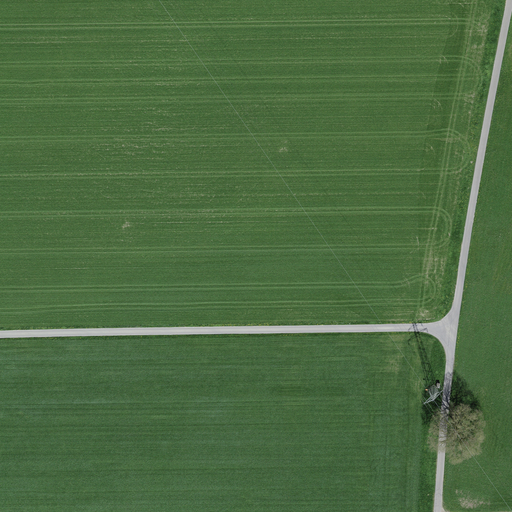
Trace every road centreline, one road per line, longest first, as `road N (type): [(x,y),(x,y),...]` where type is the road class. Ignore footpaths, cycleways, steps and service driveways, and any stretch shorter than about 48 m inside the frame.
road 1 (track): [(0,334),(452,327)]
road 2 (track): [(509,0),(451,341)]
